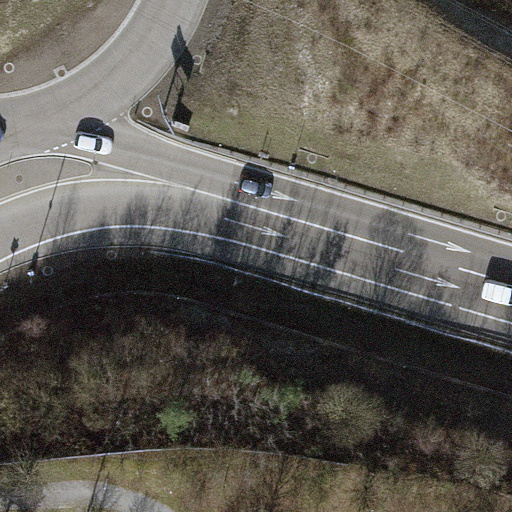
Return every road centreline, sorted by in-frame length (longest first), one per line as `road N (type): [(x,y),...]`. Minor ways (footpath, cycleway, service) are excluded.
road 1 (motorway): [(0,224),(66,200),(161,201),(399,250)]
road 2 (motorway): [(59,114),(118,143),(296,199),(399,250)]
road 3 (secondary): [(59,114),(116,81),(155,41),(176,0)]
